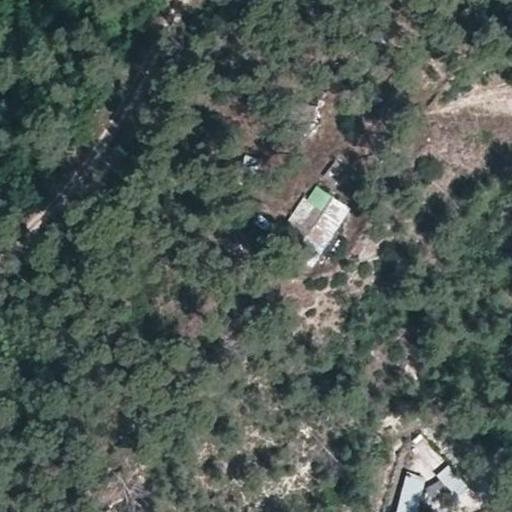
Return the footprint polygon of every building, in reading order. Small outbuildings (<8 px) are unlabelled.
[(320,106),(298,102),(290,131),(311,133),(320,106)] [(318,185),(308,201),(325,212),(336,197),(318,185)] [(326,247),(353,209),(336,197),(325,212),(308,201),(305,198),(289,222),(326,247)] [(436,475),(445,466),(425,447),(419,455),(436,475)] [(448,464),(436,476),(456,496),(468,484),(448,464)] [(396,511),(416,511),(425,475),(408,472),(396,511)]
